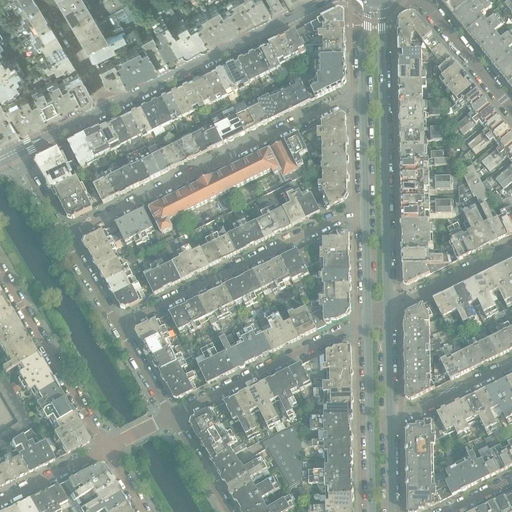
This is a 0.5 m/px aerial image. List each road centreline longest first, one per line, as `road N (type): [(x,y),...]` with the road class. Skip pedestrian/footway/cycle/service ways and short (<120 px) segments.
road 1 (residential): [(362,95),(65,236)]
road 2 (tertiary): [(387,309),(381,4)]
road 3 (residential): [(117,327),(363,211)]
road 4 (residential): [(106,107),(325,0)]
road 5 (residential): [(366,320),(170,415)]
road 6 (residential): [(0,268),(107,448)]
road 7 (tertiary): [(366,320),(370,511)]
road 8 (residential): [(421,0),(511,110)]
road 9 (residential): [(387,309),(511,249)]
road 10 (residential): [(389,420),(511,362)]
road 11 (residential): [(45,0),(106,107)]
